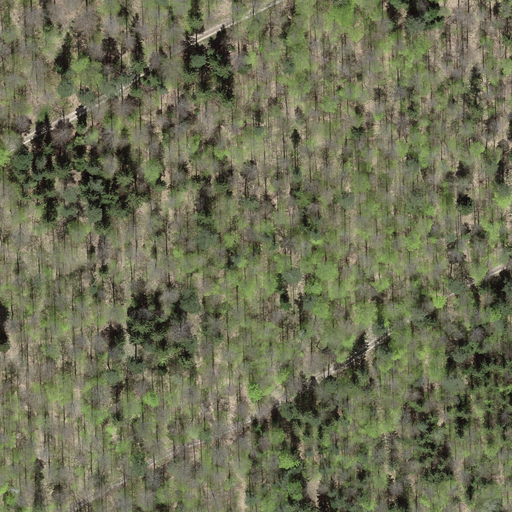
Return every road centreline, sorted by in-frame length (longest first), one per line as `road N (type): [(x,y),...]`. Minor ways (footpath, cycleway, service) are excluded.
road 1 (track): [(64,511),(347,364),(406,320),(511,262)]
road 2 (track): [(0,158),(273,0)]
